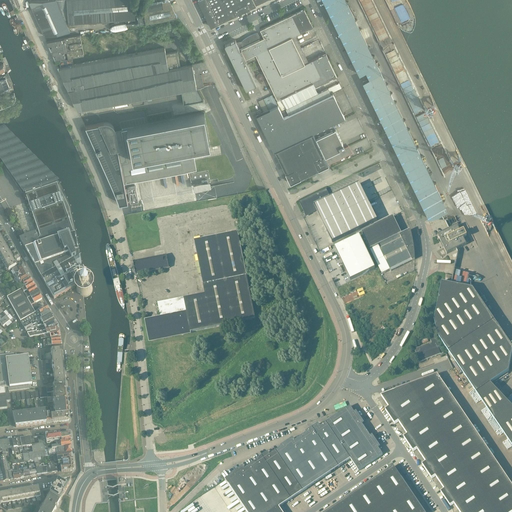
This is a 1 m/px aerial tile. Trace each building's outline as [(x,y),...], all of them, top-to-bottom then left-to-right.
[(52,0),(29,2),(45,36),(70,32),(67,24),(68,24),(135,19),(133,0),(52,0)] [(172,6),(168,0),(166,0),(142,5),(143,11),(137,12),(139,24),(146,23),(177,17),(175,13),(172,6)] [(256,5),(253,0),(198,0),(211,27),(256,5)] [(381,74),(345,0),(323,0),(324,3),(359,75),(366,72),(369,79),(381,74)] [(313,133),(333,123),(345,118),(333,94),(331,95),(328,89),(318,93),(315,87),(337,76),(326,54),(305,64),(292,37),(313,27),(304,9),(260,30),(264,38),(261,40),(258,33),(258,32),(256,33),(255,33),(253,34),(252,35),(250,35),(248,36),(247,37),(246,38),(244,39),(242,41),(241,42),(240,42),(241,43),(238,45),(235,40),(225,45),(246,89),(257,84),(247,64),(258,59),(277,100),(281,98),(282,99),(277,102),(281,111),(286,109),(289,115),(284,117),(278,106),(273,95),(263,99),(269,110),(257,116),(264,132),(274,152),(275,151),(313,133)] [(62,38),(47,41),(49,45),(52,52),(55,60),(65,58),(64,53),(67,53),(68,59),(84,56),(80,35),(62,38)] [(164,48),(59,68),(66,85),(68,88),(70,93),(76,106),(78,110),(131,100),(132,105),(144,103),(143,98),(182,90),(184,105),(203,101),(196,88),(192,66),(180,68),(180,67),(177,52),(166,54),(164,48)] [(257,73),(259,79),(265,76),(262,71),(257,73)] [(8,73),(4,74),(10,86),(13,85),(8,73)] [(1,80),(5,89),(10,86),(4,74),(0,76),(2,80),(1,80)] [(447,211),(381,74),(369,79),(363,82),(429,219),(447,211)] [(208,78),(209,81),(204,81),(205,86),(213,85),(212,78),(208,78)] [(114,130),(114,129),(114,128),(114,127),(113,127),(112,126),(112,125),(111,125),(110,124),(109,123),(108,123),(107,123),(106,122),(105,122),(104,123),(103,123),(86,126),(97,151),(101,161),(109,177),(112,185),(116,194),(118,201),(119,203),(128,202),(125,187),(127,187),(128,191),(130,201),(139,200),(135,181),(197,169),(193,148),(210,144),(204,114),(121,130),(123,138),(116,139),(114,130)] [(313,133),(328,165),(352,153),(348,146),(345,148),(333,123),(313,133)] [(20,240),(25,249),(43,242),(51,240),(73,234),(69,221),(70,220),(70,219),(70,218),(69,217),(69,216),(68,215),(67,215),(63,202),(63,201),(63,200),(63,199),(63,198),(62,197),(61,197),(61,196),(57,185),(58,184),(59,185),(59,184),(58,183),(59,182),(4,128),(0,130),(0,160),(24,194),(25,194),(30,207),(29,207),(29,208),(29,209),(29,210),(30,211),(30,212),(31,212),(32,213),(36,226),(36,227),(36,228),(36,229),(36,230),(37,231),(38,232),(39,233),(35,234),(32,235),(32,236),(31,235),(28,236),(28,237),(28,236),(24,237),(25,238),(20,240)] [(328,165),(313,133),(275,151),(290,183),(328,165)] [(436,157),(451,192),(453,191),(455,194),(464,190),(447,151),(444,152),(442,149),(441,149),(443,152),(439,153),(440,155),(436,157)] [(309,215),(317,211),(332,243),(377,221),(364,193),(359,184),(330,198),(326,189),(299,202),(304,214),(305,214),(309,215)] [(393,217),(361,232),(370,250),(374,247),(378,245),(379,245),(383,243),(388,241),(392,239),(397,236),(401,234),(393,217)] [(447,255),(456,250),(466,245),(463,238),(466,237),(463,231),(460,232),(457,226),(437,235),(447,255)] [(379,245),(378,245),(390,270),(390,271),(414,260),(415,260),(414,252),(413,244),(412,237),(410,230),(388,241),(383,243),(379,245)] [(43,242),(25,249),(35,266),(50,261),(55,259),(78,251),(75,233),(73,234),(51,240),(43,242)] [(148,339),(255,322),(240,233),(195,240),(204,295),(158,302),(160,317),(145,319),(148,339)] [(0,255),(9,271),(17,267),(18,266),(16,263),(20,260),(18,257),(14,260),(0,234),(0,255)] [(375,269),(359,236),(334,248),(350,281),(375,269)] [(382,275),(390,270),(378,245),(374,247),(370,250),(382,275)] [(50,261),(35,266),(41,277),(73,259),(78,267),(80,266),(80,267),(82,266),(80,255),(79,256),(78,251),(55,259),(50,261)] [(167,256),(134,261),(136,274),(169,269),(167,256)] [(82,280),(80,267),(80,266),(78,267),(73,259),(41,277),(46,286),(49,290),(54,299),(56,298),(59,296),(76,287),(76,285),(77,284),(78,283),(79,282),(80,281),(81,281),(82,280)] [(21,285),(23,283),(31,279),(28,274),(23,265),(18,268),(13,271),(15,275),(13,276),(15,279),(14,280),(14,279),(10,281),(12,283),(15,281),(16,282),(17,282),(19,286),(21,284),(21,285)] [(20,287),(22,290),(33,283),(31,279),(23,283),(24,286),(23,287),(22,286),(20,287)] [(87,296),(88,296),(89,295),(90,295),(90,294),(91,293),(92,292),(92,291),(92,290),(93,289),(93,288),(92,287),(92,286),(92,285),(92,284),(91,283),(90,283),(90,282),(89,281),(88,281),(87,281),(86,280),(85,280),(84,280),(83,280),(82,280),(81,281),(80,281),(79,282),(78,283),(77,284),(76,285),(76,287),(76,288),(76,289),(76,290),(76,291),(77,292),(77,293),(78,294),(79,295),(80,295),(81,296),(82,296),(83,296),(84,297),(85,297),(86,296),(87,296)] [(33,283),(22,290),(30,306),(42,299),(40,296),(36,288),(33,283)] [(511,407),(490,384),(508,372),(511,353),(511,347),(473,289),(442,283),(434,321),(439,338),(511,446),(511,407)] [(21,322),(27,318),(35,314),(30,306),(22,290),(7,298),(21,322)] [(47,307),(35,314),(27,318),(29,322),(30,322),(40,316),(49,311),(47,307)] [(30,322),(32,326),(33,325),(36,323),(51,315),(49,311),(40,316),(30,322)] [(32,326),(34,329),(44,326),(54,320),(51,315),(36,323),(33,325),(32,326)] [(7,317),(0,322),(0,323),(3,327),(10,321),(7,317)] [(44,326),(34,329),(34,330),(36,330),(38,330),(42,329),(45,328),(46,330),(58,326),(54,320),(44,326)] [(30,322),(29,322),(23,326),(26,332),(27,332),(34,329),(32,326),(30,322)] [(47,332),(47,335),(60,332),(58,327),(58,326),(46,330),(46,331),(47,332)] [(414,350),(419,363),(444,354),(438,337),(430,340),(431,343),(414,350)] [(62,343),(61,342),(61,338),(43,342),(44,348),(62,346),(62,345),(62,344),(62,343)] [(51,351),(53,367),(64,366),(62,350),(51,351)] [(0,356),(0,384),(0,389),(8,388),(9,392),(29,389),(29,385),(32,385),(29,358),(29,356),(25,357),(15,358),(14,358),(14,354),(6,355),(0,356)] [(64,366),(53,367),(55,383),(54,383),(55,387),(66,386),(64,366)] [(395,391),(381,396),(389,408),(385,411),(395,425),(398,422),(407,435),(404,438),(413,452),(417,449),(426,463),(422,465),(432,479),(435,477),(444,490),(441,493),(440,493),(450,507),(454,504),(459,511),(511,511),(511,485),(448,391),(437,375),(395,391)] [(0,410),(8,409),(7,403),(10,402),(10,403),(11,403),(10,402),(10,395),(9,395),(9,394),(9,392),(8,388),(0,389),(0,388),(0,410)] [(39,389),(40,399),(47,398),(47,393),(46,388),(39,389)] [(53,393),(54,402),(67,401),(66,391),(53,393)] [(54,402),(55,417),(69,415),(67,401),(54,402)] [(225,480),(246,511),(281,511),(279,508),(299,495),(307,489),(339,468),(343,465),(346,463),(351,460),(358,471),(383,455),(382,455),(380,451),(378,449),(380,448),(372,435),(370,437),(369,435),(366,431),(364,427),(362,425),(364,424),(363,422),(358,414),(356,412),(354,413),(353,411),(350,407),(320,427),(318,424),(306,432),(307,433),(295,441),(293,438),(286,443),(281,447),(281,448),(270,455),(268,452),(255,461),(256,462),(245,470),(243,467),(230,475),(231,476),(225,480)] [(46,424),(46,416),(45,412),(13,416),(16,428),(46,424)] [(51,415),(52,423),(68,421),(69,420),(69,415),(55,417),(53,417),(52,415),(51,415)] [(47,445),(56,444),(71,441),(71,435),(69,434),(61,435),(58,435),(48,436),(46,437),(47,445)] [(31,447),(32,450),(32,453),(32,452),(48,450),(47,445),(46,437),(38,438),(39,446),(31,447)] [(51,447),(51,450),(58,449),(72,447),(71,441),(56,444),(56,446),(51,447)] [(58,449),(51,450),(48,450),(32,452),(34,459),(41,458),(53,456),(59,456),(72,454),(72,447),(58,449)] [(22,463),(23,469),(24,478),(37,476),(36,469),(35,466),(34,461),(34,459),(32,452),(32,453),(27,453),(23,454),(24,463),(22,463)] [(62,462),(73,461),(72,454),(59,456),(53,456),(54,461),(55,462),(58,462),(58,463),(62,462)] [(0,463),(2,473),(3,482),(10,481),(8,471),(7,465),(5,457),(0,457),(0,463)] [(41,458),(34,459),(34,461),(35,466),(36,465),(39,465),(42,465),(41,458)] [(327,511),(423,511),(402,479),(394,467),(327,511)] [(50,495),(60,501),(71,482),(71,481),(57,484),(51,495),(50,495)] [(43,508),(49,511),(54,511),(56,508),(57,506),(57,507),(60,501),(50,495),(43,508)]
